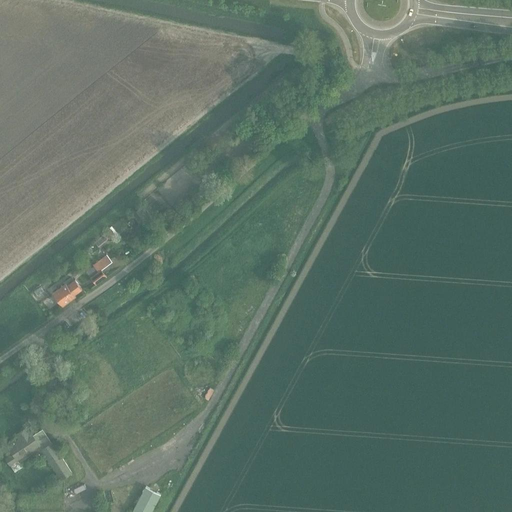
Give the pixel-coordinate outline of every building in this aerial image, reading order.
[(139,224),(144,220),(162,207),(156,199),(145,207),(143,205),(136,211),(134,209),(130,212),(139,224)] [(106,277),(101,270),(107,265),(112,261),(107,254),(102,258),(85,270),(90,277),(96,284),(106,277)] [(82,289),(75,280),(74,281),(71,277),(64,282),(65,284),(53,293),(62,306),(76,297),(74,295),(82,289)] [(22,437),(8,446),(18,459),(39,445),(30,431),(29,432),(26,427),(19,432),(22,437)] [(41,449),(61,479),(71,472),(51,442),(41,449)] [(131,511),(150,511),(160,493),(146,486),(131,511)]
